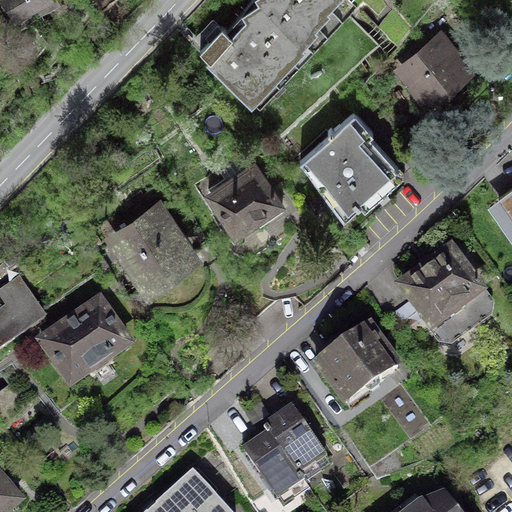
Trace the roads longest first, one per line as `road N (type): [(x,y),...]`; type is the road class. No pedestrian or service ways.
road 1 (residential): [(95,511),(511,133)]
road 2 (primary): [(0,185),(179,0)]
